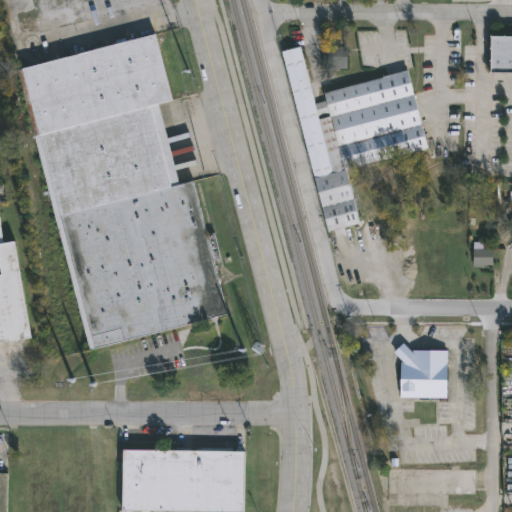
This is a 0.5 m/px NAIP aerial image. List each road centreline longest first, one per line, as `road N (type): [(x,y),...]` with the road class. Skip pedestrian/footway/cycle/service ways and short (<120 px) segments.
road 1 (tertiary): [(290,410),(287,364),(193,0)]
road 2 (residential): [(332,296),(260,0)]
road 3 (residential): [(0,411),(290,410)]
road 4 (residential): [(263,14),(511,11)]
road 5 (residential): [(489,511),(488,309)]
road 6 (residential): [(332,296),(350,310),(511,309)]
